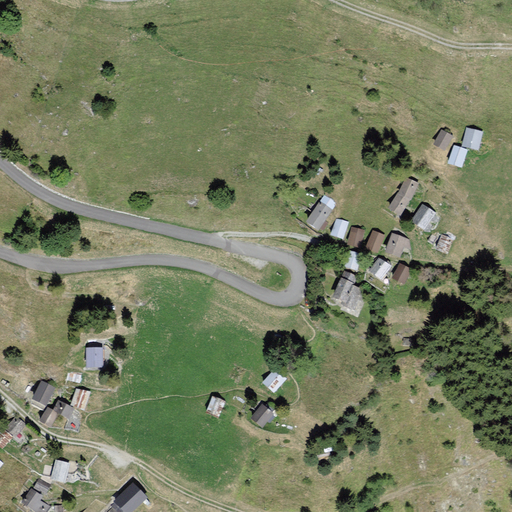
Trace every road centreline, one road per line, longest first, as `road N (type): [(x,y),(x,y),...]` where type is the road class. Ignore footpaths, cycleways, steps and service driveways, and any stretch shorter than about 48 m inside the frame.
road 1 (unclassified): [(0,252),(53,267),(199,264),(282,298),(291,298),(300,276),(292,262),(52,200),(0,160)]
road 2 (track): [(511,269),(460,269),(274,235),(223,233),(210,241)]
road 3 (track): [(0,394),(52,437),(121,452),(237,511)]
road 4 (track): [(340,0),(463,44),(511,43)]
